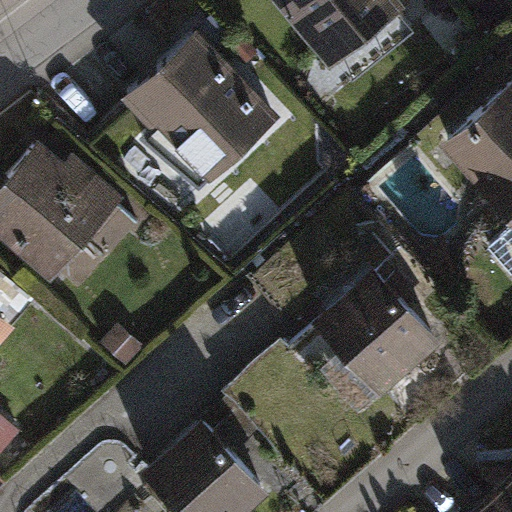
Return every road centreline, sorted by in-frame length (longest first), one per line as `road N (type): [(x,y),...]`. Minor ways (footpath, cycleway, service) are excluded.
road 1 (unknown): [(15,511),(340,217)]
road 2 (residential): [(511,379),(362,511)]
